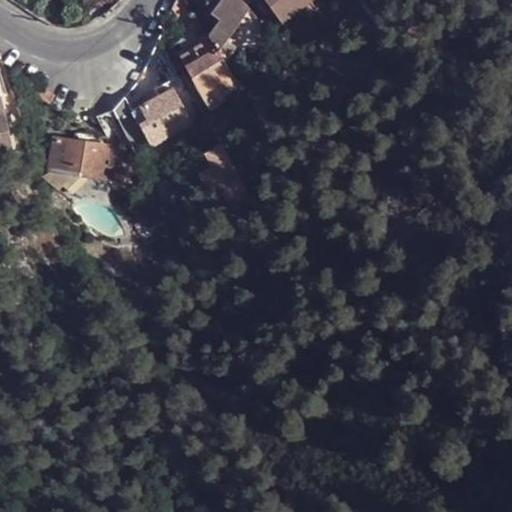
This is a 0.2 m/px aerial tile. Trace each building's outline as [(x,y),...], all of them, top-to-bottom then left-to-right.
[(193,15),(183,0),(173,0),(170,8),(173,13),(174,14),(182,26),(193,15)] [(209,0),(206,5),(215,11),(223,0),(209,0)] [(223,43),(246,10),(239,0),(223,0),(215,11),(211,15),(220,22),(208,38),(223,63),(231,50),(223,43)] [(290,14),(296,23),(308,14),(298,0),(261,0),(280,23),(290,14)] [(298,0),(308,14),(320,5),(316,0),(298,0)] [(382,3),(379,0),(365,0),(364,1),(372,11),(382,3)] [(208,38),(206,36),(191,47),(192,49),(180,59),(185,68),(190,78),(196,91),(197,90),(208,109),(227,99),(225,95),(238,88),(223,63),(208,38)] [(191,126),(172,89),(168,82),(153,90),(156,97),(129,111),(122,99),(111,108),(125,134),(134,152),(147,145),(149,148),(191,126)] [(0,158),(11,156),(3,117),(0,101),(0,158)] [(125,134),(111,108),(95,117),(109,142),(125,134)] [(112,147),(54,139),(48,182),(54,188),(59,182),(71,193),(87,177),(107,180),(112,147)] [(243,190),(218,144),(200,154),(207,167),(194,175),(206,198),(213,195),(218,204),(243,190)]
